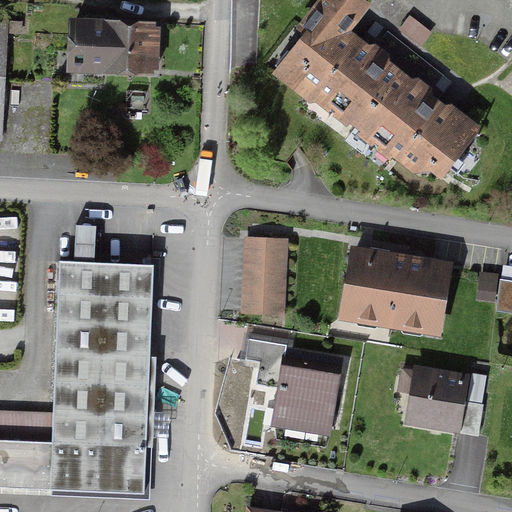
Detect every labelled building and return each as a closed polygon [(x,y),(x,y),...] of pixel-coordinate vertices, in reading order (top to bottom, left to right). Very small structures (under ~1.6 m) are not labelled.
[(425,90),(421,87),(416,83),(413,81),(408,87),(394,77),(381,67),(386,60),(382,57),(378,54),(374,51),(370,47),(365,53),(352,44),(347,39),(341,35),(364,5),(357,0),(322,0),(299,30),(305,35),(290,55),(299,63),(285,81),(308,99),(314,92),(335,109),(356,125),(377,142),(398,159),(413,170),(419,162),(425,161),(441,174),(475,131),(447,108),(443,109),(437,110),(424,100),(429,94),(425,90)] [(400,32),(418,46),(427,34),(409,19),(400,32)] [(156,29),(73,25),(71,52),(84,53),(83,68),(146,71),(146,47),(155,48),(156,29)] [(284,242),(253,240),(250,313),(281,315),(284,242)] [(435,331),(445,268),(353,253),(342,316),(358,318),(361,314),(372,316),(374,321),(403,326),(407,321),(418,323),(420,328),(435,331)] [(58,263),(51,443),(0,441),(0,488),(11,489),(49,491),(142,494),(142,479),(151,266),(58,263)] [(496,310),(511,312),(511,282),(500,280),(496,310)] [(328,432),(340,360),(289,351),(263,347),(257,381),(277,385),(271,423),(328,432)] [(409,420),(454,427),(453,433),(476,437),(484,380),(469,377),(465,406),(458,405),(462,381),(417,373),(409,420)]
